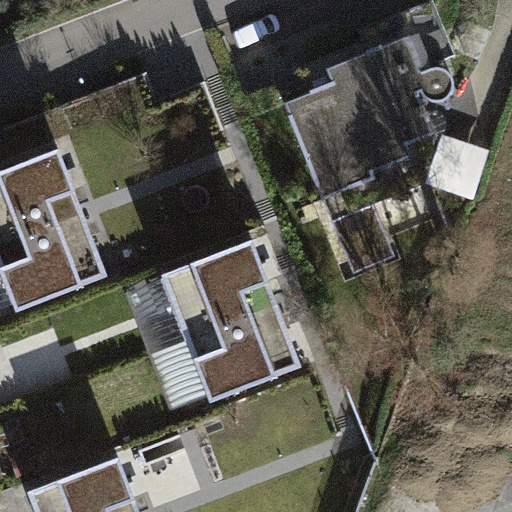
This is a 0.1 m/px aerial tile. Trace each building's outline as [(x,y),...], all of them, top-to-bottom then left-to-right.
[(428,0),(359,25),(365,39),(296,65),(299,80),(281,89),(324,196),(343,188),(350,211),(423,181),(439,135),(452,128),(438,98),(446,95),(450,86),(448,75),(441,66),(429,66),(419,70),(417,63),(454,50),(432,0),(428,0)] [(0,173),(0,243),(82,213),(59,151),(0,173)] [(106,274),(82,213),(0,243),(0,250),(21,306),(106,274)] [(190,339),(277,304),(252,241),(165,276),(190,339)] [(277,304),(190,339),(216,403),(303,368),(277,304)] [(35,489),(43,511),(138,511),(118,457),(35,489)]
